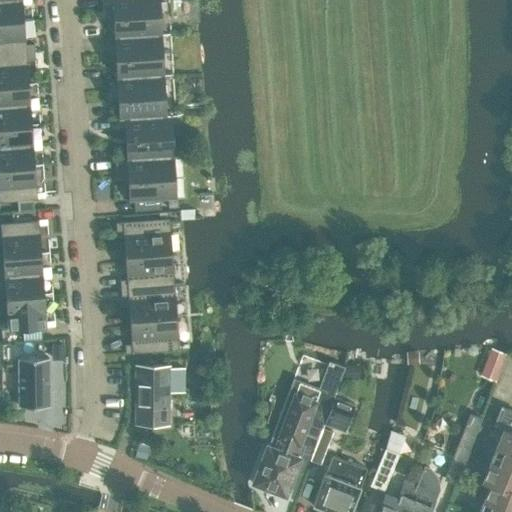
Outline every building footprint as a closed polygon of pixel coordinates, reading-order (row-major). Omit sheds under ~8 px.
[(0,0),(0,20),(18,20),(17,5),(23,5),(22,0),(0,0)] [(113,0),(115,36),(114,37),(156,35),(154,0),(113,0)] [(0,20),(0,53),(33,51),(33,43),(26,43),(25,37),(20,38),(18,20),(0,20)] [(158,76),(156,35),(114,37),(114,38),(115,38),(117,77),(116,77),(116,78),(158,76)] [(34,59),(33,51),(0,53),(0,85),(23,84),(22,66),(27,66),(27,60),(34,59)] [(161,116),(158,76),(116,78),(116,79),(117,79),(119,118),(118,118),(118,119),(120,119),(125,119),(125,118),(161,116)] [(24,99),(23,84),(0,85),(0,106),(30,104),(30,98),(24,99)] [(0,126),(26,125),(25,111),(30,110),(30,104),(0,106),(0,126)] [(161,117),(161,116),(125,118),(125,119),(127,158),(126,158),(126,159),(169,157),(166,117),(161,117)] [(27,139),(26,125),(0,126),(0,147),(33,145),(33,139),(27,139)] [(0,167),(29,166),(28,151),(33,151),(33,145),(0,147),(0,167)] [(171,199),(169,157),(126,159),(126,160),(127,160),(130,200),(128,200),(129,201),(131,201),(130,201),(133,200),(134,211),(160,210),(159,199),(171,199)] [(30,184),(29,166),(0,167),(0,201),(17,200),(18,211),(34,209),(33,199),(37,198),(36,183),(30,184)] [(129,236),(131,254),(166,251),(165,233),(170,233),(169,218),(115,222),(116,231),(123,230),(123,237),(129,236)] [(3,256),(36,254),(34,236),(40,235),(38,220),(0,223),(3,256)] [(120,287),(174,283),(173,269),(167,269),(166,251),(131,254),(132,272),(126,272),(126,278),(120,279),(120,287)] [(37,268),(36,254),(3,256),(4,276),(43,273),(42,268),(37,268)] [(6,297),(39,294),(38,280),(43,279),(43,273),(4,276),(6,297)] [(135,319),(171,316),(170,298),(175,298),(174,283),(120,287),(121,296),(128,295),(128,301),(134,301),(135,319)] [(275,284),(260,285),(260,313),(268,312),(268,300),(275,300),(275,284)] [(40,312),(39,294),(6,297),(8,330),(25,329),(25,338),(40,337),(39,328),(47,327),(45,312),(40,312)] [(171,316),(135,319),(137,337),(131,337),(131,343),(124,344),(125,353),(179,349),(178,334),(172,334),(171,316)] [(64,343),(51,343),(51,360),(64,359),(64,343)] [(505,354),(492,349),(482,375),(495,380),(505,354)] [(19,357),(19,406),(49,405),(48,357),(19,357)] [(169,365),(136,365),(135,422),(169,423),(169,391),(184,391),(184,368),(169,368),(169,365)] [(268,444),(253,482),(286,494),(304,444),(299,443),(309,416),(323,422),(333,396),(334,393),(318,387),(300,380),(274,447),(268,444)] [(333,396),(323,422),(345,430),(354,404),(333,396)] [(511,432),(511,411),(500,407),(493,425),(503,429),(511,432)] [(455,483),(482,418),(469,413),(443,478),(455,483)] [(322,427),(310,459),(320,463),(332,431),(322,427)] [(511,511),(511,432),(503,429),(482,480),(490,484),(478,511),(511,511)] [(139,443),(135,456),(146,459),(150,447),(139,443)] [(383,490),(398,454),(385,448),(370,485),(383,490)] [(360,485),(367,467),(332,454),(326,472),(324,472),(313,503),(335,511),(350,511),(361,486),(360,485)] [(424,464),(416,485),(418,486),(408,511),(428,511),(431,505),(436,493),(439,487),(431,470),(424,464)] [(408,511),(418,486),(416,485),(406,481),(399,499),(386,494),(379,511),(408,511)]
